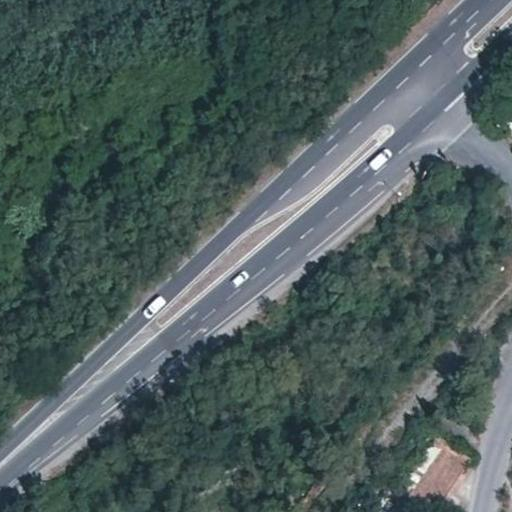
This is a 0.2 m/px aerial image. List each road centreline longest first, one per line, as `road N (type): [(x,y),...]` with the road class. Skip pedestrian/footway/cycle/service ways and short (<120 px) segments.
road 1 (primary): [(431,61),(0,469)]
road 2 (unclassified): [(511,178),(431,61)]
